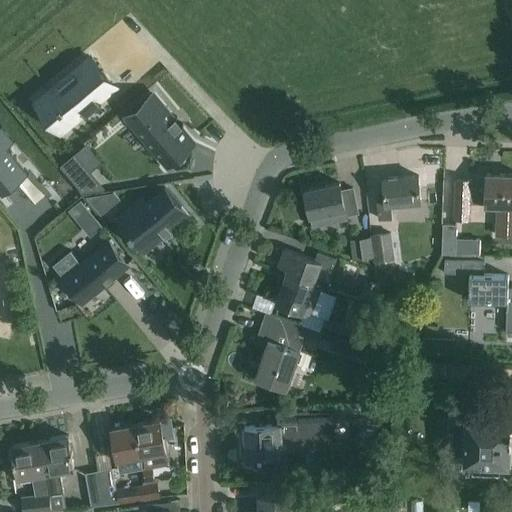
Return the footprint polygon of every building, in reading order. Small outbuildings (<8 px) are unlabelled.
[(47,93),(39,99),(49,111),(64,129),(83,113),(99,100),(115,87),(90,57),(47,93)] [(153,95),(127,116),(155,149),(167,163),(174,157),(193,141),(180,126),(173,118),(153,95)] [(0,191),(1,192),(27,171),(9,148),(4,152),(0,147),(0,191)] [(74,154),(60,165),(83,192),(103,189),(74,154)] [(457,180),(457,186),(455,219),(471,219),(471,203),(486,204),(486,206),(499,207),(499,215),(498,215),(497,236),(511,236),(511,174),(487,174),(487,189),(472,188),(472,180),(457,180)] [(392,204),(421,202),(419,175),(384,178),(385,197),(378,198),(380,218),(393,217),(392,204)] [(340,182),(306,190),(306,193),(303,193),(306,205),(309,204),(311,215),(314,226),(348,219),(347,215),(359,212),(354,188),(342,191),(340,182)] [(138,201),(117,218),(144,250),(164,234),(172,228),(188,214),(165,186),(147,201),(142,205),(138,201)] [(87,196),(86,196),(100,213),(107,208),(96,194),(87,196)] [(81,200),(70,210),(78,219),(89,210),(81,200)] [(442,254),(456,254),(457,224),(443,224),(442,254)] [(371,234),(371,235),(373,246),(374,256),(375,260),(395,258),(391,231),(371,234)] [(371,235),(350,238),(353,259),(374,256),(373,246),(371,235)] [(63,277),(62,278),(82,302),(106,282),(113,276),(128,264),(108,239),(81,262),(63,277)] [(318,251),(315,260),(285,249),(279,265),(287,268),(286,273),(310,281),(312,276),(328,282),(337,258),(318,251)] [(511,286),(509,287),(509,275),(509,274),(484,273),(485,261),(445,260),(444,272),(470,273),(469,300),(507,301),(506,331),(511,331),(511,286)] [(286,273),(275,303),(303,313),(304,311),(311,314),(319,290),(323,291),(323,293),(324,293),(328,282),(312,276),(310,281),(286,273)] [(266,345),(255,377),(288,389),(297,362),(301,351),(301,350),(295,348),(300,332),(305,333),(304,334),(305,335),(320,340),(323,332),(320,331),(300,324),(300,323),(293,321),(266,312),(261,324),(262,324),(256,341),(266,345)] [(364,346),(370,331),(325,316),(320,331),(323,332),(335,336),(356,343),(364,346)] [(356,343),(335,336),(331,349),(352,356),(356,343)] [(446,363),(404,363),(404,377),(446,377),(446,363)] [(242,454),(246,453),(246,457),(258,456),(258,460),(260,464),(263,467),(268,468),(272,467),(275,464),(277,459),(277,455),(278,455),(277,439),(282,439),(282,440),(334,437),(333,409),(308,410),(308,409),(276,411),(277,424),(244,426),(245,443),(242,443),(242,454)] [(449,440),(454,440),(453,452),(466,453),(466,461),(473,461),(472,471),(500,472),(501,462),(509,463),(510,442),(511,442),(511,439),(511,438),(511,418),(467,416),(467,418),(455,417),(454,432),(450,431),(449,440)] [(171,464),(168,451),(166,437),(164,437),(161,420),(136,424),(141,456),(143,466),(143,469),(145,482),(137,483),(137,485),(140,500),(140,501),(161,497),(158,479),(155,480),(154,475),(157,475),(156,470),(154,470),(153,467),(171,464)] [(141,456),(136,424),(112,428),(118,460),(120,471),(131,469),(129,458),(141,456)] [(69,436),(40,440),(46,473),(50,493),(50,494),(64,491),(60,470),(74,468),(69,436)] [(10,449),(8,451),(9,458),(12,460),(14,460),(14,464),(16,464),(18,478),(32,475),(35,493),(49,491),(46,473),(40,440),(12,445),(13,448),(10,449)] [(112,467),(98,469),(105,504),(119,502),(112,467)] [(91,505),(105,504),(98,469),(85,472),(91,505)] [(339,483),(310,485),(310,497),(339,496),(339,483)] [(140,500),(137,485),(129,486),(131,501),(140,500)] [(35,493),(23,494),(24,511),(29,511),(51,510),(49,494),(49,491),(35,493)] [(305,494),(294,494),(257,496),(258,511),(294,511),(295,509),(306,509),(305,494)] [(158,502),(132,506),(132,511),(158,511),(158,503),(158,502)]
